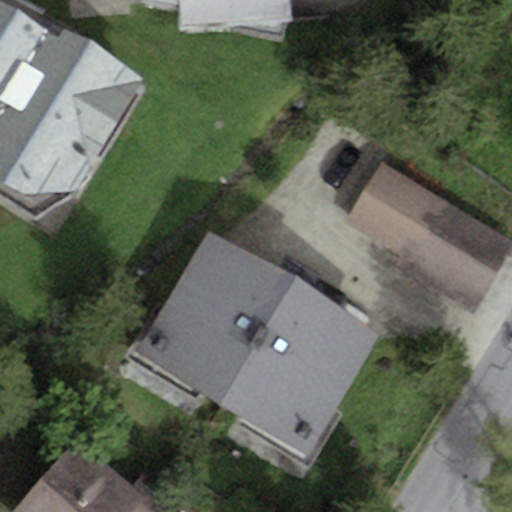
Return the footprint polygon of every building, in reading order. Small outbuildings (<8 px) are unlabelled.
[(182,8),(183,29),(291,20),(288,0),(143,0),(143,2),(182,8)] [(58,40),(0,4),(0,179),(25,195),(79,192),(148,80),(65,29),(58,40)] [(503,245),(375,166),(334,233),(462,311),(503,245)] [(210,231),(136,353),(308,456),(381,335),(210,231)] [(11,511),(192,511),(147,472),(133,489),(76,439),(11,511)]
